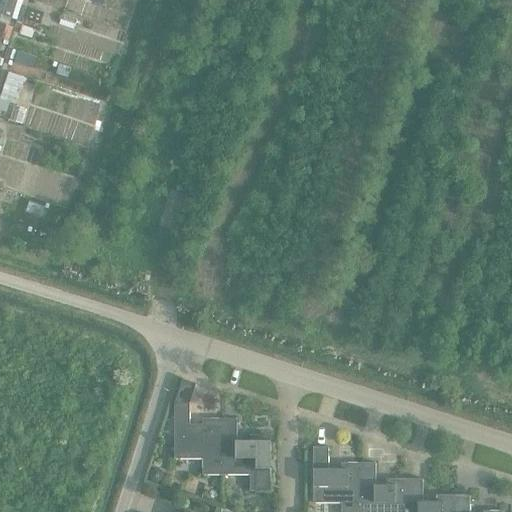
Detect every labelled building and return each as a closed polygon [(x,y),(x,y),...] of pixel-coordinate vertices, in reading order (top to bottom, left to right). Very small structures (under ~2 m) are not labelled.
[(0,107),(13,111),(11,118),(24,121),(27,109),(18,106),(25,77),(9,73),(0,107)] [(223,475),(222,420),(203,420),(203,426),(190,426),(190,404),(196,384),(182,379),(175,404),(175,460),(203,459),(203,475),(223,475)] [(222,420),(223,475),(250,475),(250,491),(271,491),(270,436),(250,436),(250,442),(237,442),(237,420),(222,420)] [(361,511),(361,464),(341,464),(341,470),(329,470),(329,448),(313,448),(313,504),(341,504),(341,511),(361,511)] [(361,464),(361,511),(408,511),(408,480),(389,480),(389,486),(376,486),(376,464),(361,464)] [(151,468),(148,480),(160,484),(164,472),(151,468)] [(408,480),(408,511),(455,511),(456,496),(436,496),(436,502),(423,502),(423,480),(408,480)] [(456,496),(455,511),(503,511),(504,511),(483,511),(470,511),(470,496),(456,496)]
